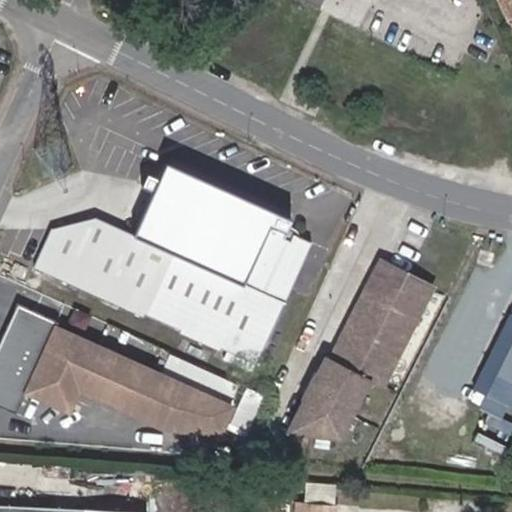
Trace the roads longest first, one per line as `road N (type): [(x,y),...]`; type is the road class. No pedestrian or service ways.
road 1 (tertiary): [(63,21),(348,155),(511,211)]
road 2 (unclassified): [(63,21),(0,160)]
